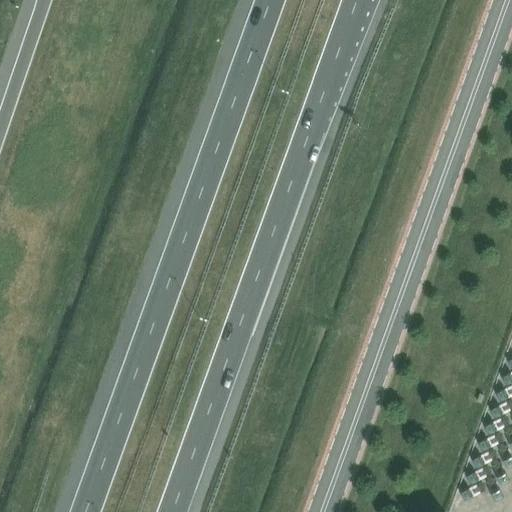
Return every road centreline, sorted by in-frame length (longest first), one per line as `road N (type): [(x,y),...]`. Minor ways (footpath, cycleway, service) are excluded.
road 1 (tertiary): [(321,511),(507,0)]
road 2 (motorway): [(271,0),(86,511)]
road 3 (motorway): [(173,511),(356,0)]
road 4 (motorway): [(42,0),(0,116)]
